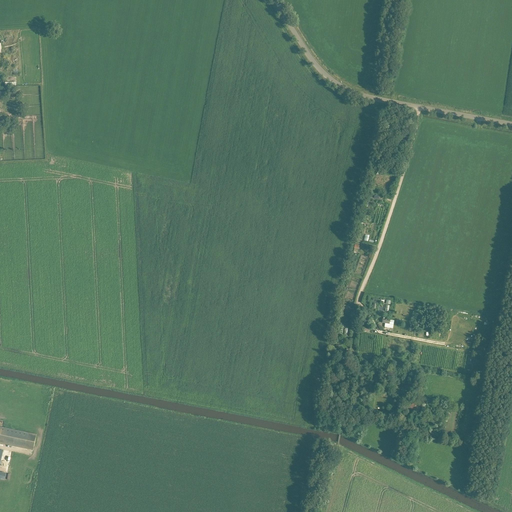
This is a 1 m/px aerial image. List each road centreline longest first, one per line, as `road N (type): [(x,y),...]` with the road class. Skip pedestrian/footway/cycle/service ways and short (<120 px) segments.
road 1 (track): [(418,107),(358,304),(339,433)]
road 2 (unclassified): [(511,124),(355,94),(313,61),(274,0)]
